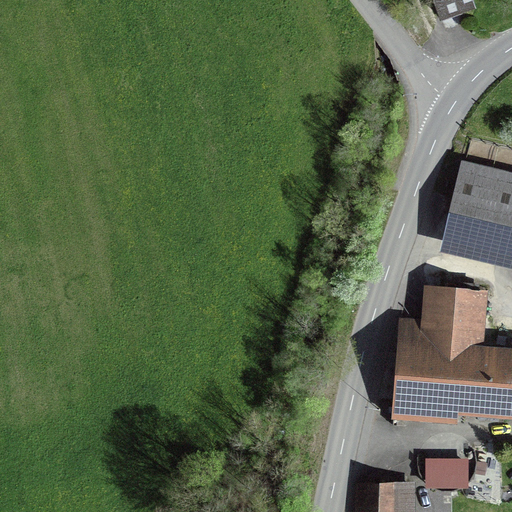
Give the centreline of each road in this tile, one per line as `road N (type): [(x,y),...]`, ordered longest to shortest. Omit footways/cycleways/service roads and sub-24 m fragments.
road 1 (tertiary): [(329,511),(388,268),(452,100)]
road 2 (residential): [(452,100),(366,0)]
